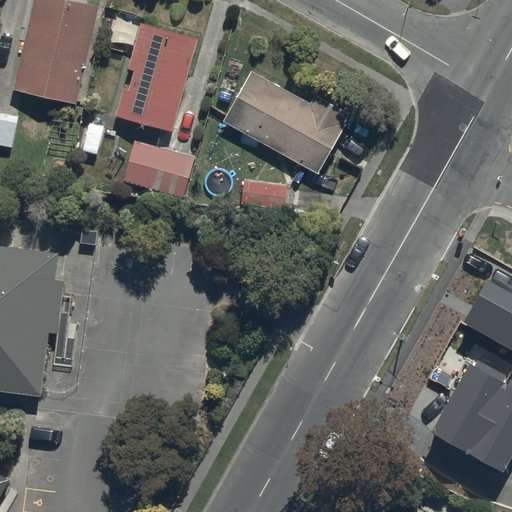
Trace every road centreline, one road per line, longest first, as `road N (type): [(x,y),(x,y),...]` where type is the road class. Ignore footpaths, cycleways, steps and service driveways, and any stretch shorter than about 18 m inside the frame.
road 1 (tertiary): [(453,148),(249,511)]
road 2 (residential): [(488,88),(335,0)]
